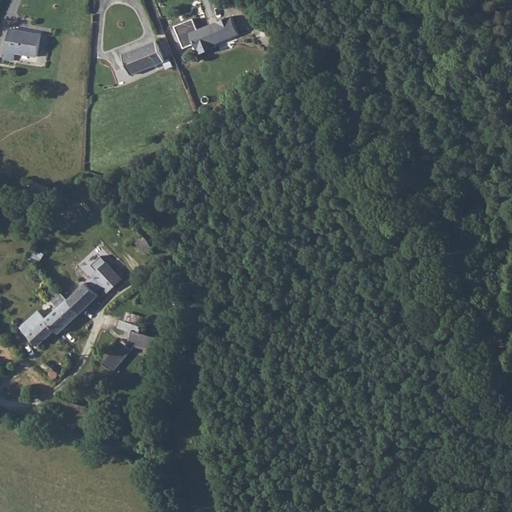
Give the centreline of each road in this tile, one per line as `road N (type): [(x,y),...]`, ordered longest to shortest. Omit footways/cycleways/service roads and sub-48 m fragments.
road 1 (track): [(439,0),(376,124),(322,207),(270,364),(268,407),(304,511)]
road 2 (track): [(164,511),(155,460),(0,405)]
